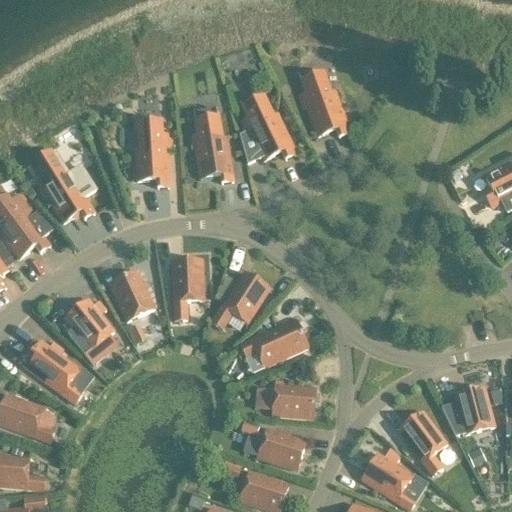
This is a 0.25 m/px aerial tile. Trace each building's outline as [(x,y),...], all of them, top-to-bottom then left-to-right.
[(336,133),(338,141),(350,136),(334,94),(331,95),(323,75),(300,83),(305,95),(297,98),(301,110),(306,109),(317,140),(336,133)] [(263,98),(242,109),(247,121),(240,124),(246,137),(250,135),(263,164),(281,155),(285,162),(296,157),(276,116),(273,118),(263,98)] [(193,115),(197,137),(190,138),(192,149),(195,149),(200,182),(220,178),(221,186),(233,184),(226,140),(222,140),(218,119),(217,119),(216,111),(193,115)] [(171,150),(170,136),(162,136),(161,124),(137,125),(138,151),(134,151),(136,184),(156,183),(157,191),(169,190),(166,150),(171,150)] [(54,162),(50,155),(31,167),(42,185),(36,189),(43,201),(46,199),(63,226),(80,216),(84,222),(94,216),(84,199),(95,192),(82,171),(67,180),(55,161),(54,162)] [(511,167),(508,170),(506,166),(483,178),(493,195),(485,199),(491,210),(511,199),(511,167)] [(463,182),(457,172),(448,176),(454,187),(463,182)] [(0,229),(3,233),(0,234),(0,235),(19,262),(35,250),(40,256),(50,249),(42,239),(54,230),(38,213),(35,215),(20,195),(10,203),(6,197),(0,202),(0,229)] [(0,260),(7,270),(15,265),(0,242),(0,260)] [(202,263),(171,264),(174,325),(188,324),(187,305),(204,304),(202,263)] [(126,325),(154,312),(137,274),(109,288),(126,325)] [(269,292),(243,275),(210,326),(222,334),(233,317),(247,326),(269,292)] [(100,318),(107,313),(99,303),(93,308),(88,302),(64,322),(90,354),(85,357),(92,367),(104,357),(97,348),(110,338),(114,334),(100,318)] [(307,351),(294,323),(239,348),(245,361),(257,356),(264,371),(307,351)] [(129,333),(136,347),(146,342),(139,328),(129,333)] [(41,344),(23,369),(74,407),(82,396),(69,387),(80,373),(77,370),(81,364),(75,359),(70,365),(41,344)] [(398,405),(406,418),(434,400),(426,387),(398,405)] [(313,422),(316,391),(275,388),(272,419),(313,422)] [(464,438),(494,430),(484,390),(454,398),(464,438)] [(489,395),(493,407),(502,405),(499,392),(489,395)] [(6,397),(0,413),(0,428),(50,446),(55,433),(39,427),(45,411),(6,397)] [(422,415),(397,433),(432,480),(444,471),(434,458),(447,448),(422,415)] [(259,429),(244,424),(241,434),(256,439),(259,429)] [(296,474),(306,444),(267,432),(257,461),(296,474)] [(412,479),(395,467),(400,460),(388,452),(383,460),(378,457),(361,483),(406,511),(410,511),(414,506),(401,497),(412,479)] [(483,464),(478,453),(468,457),(473,469),(483,464)] [(0,458),(0,489),(44,494),(45,480),(27,478),(28,461),(0,458)] [(237,483),(242,467),(225,462),(220,478),(237,483)] [(262,511),(280,511),(288,488),(249,475),(239,505),(262,511)] [(194,498),(191,497),(187,509),(188,509),(197,511),(199,511),(203,501),(194,498)]
